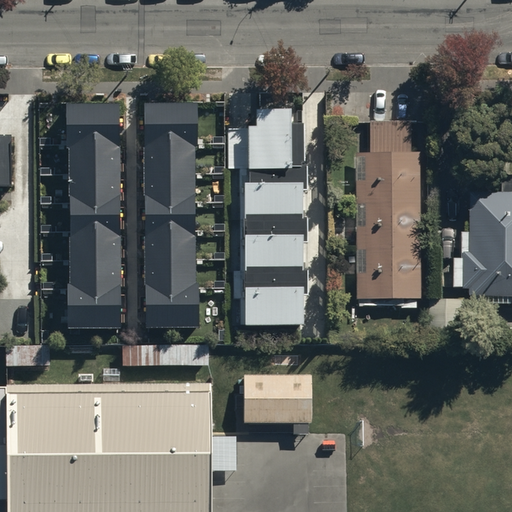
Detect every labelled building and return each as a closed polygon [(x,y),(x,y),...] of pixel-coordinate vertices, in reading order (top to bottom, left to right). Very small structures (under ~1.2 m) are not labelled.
[(116,102),(66,102),(67,323),(117,323),(116,102)] [(192,102),(143,102),(144,323),(193,323),(192,102)] [(303,324),(300,122),(292,122),(291,110),(256,110),(256,124),(229,125),(229,168),(244,168),(246,325),(303,324)] [(354,300),(421,299),(419,153),(409,154),(408,125),(368,125),(369,153),(352,154),(354,300)] [(0,187),(14,187),(14,134),(0,134),(0,187)] [(472,302),(511,302),(511,191),(471,191),(470,252),(466,257),(456,257),(456,286),(473,286),(472,302)] [(39,297),(20,297),(20,339),(39,339),(39,297)] [(465,299),(429,299),(429,341),(465,341),(465,299)] [(179,360),(172,360),(171,377),(212,377),(212,344),(179,343),(179,360)] [(310,422),(310,375),(246,375),(246,422),(310,422)] [(7,511),(212,511),(209,386),(6,387),(7,497),(7,511)]
